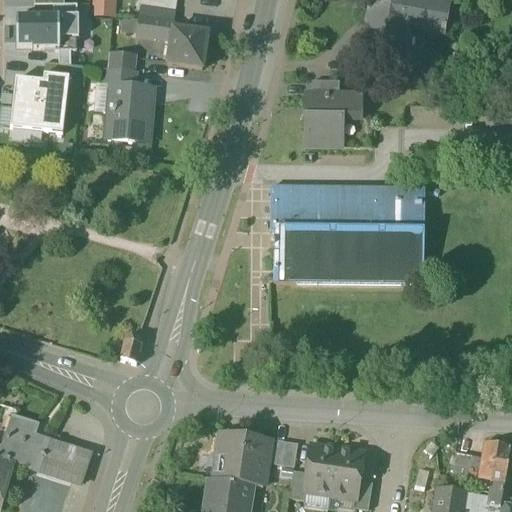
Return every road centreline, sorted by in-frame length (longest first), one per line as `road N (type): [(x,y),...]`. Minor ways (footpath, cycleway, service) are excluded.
road 1 (residential): [(149,378),(226,172),(270,0)]
road 2 (residential): [(173,404),(395,413)]
road 3 (residential): [(113,396),(0,353)]
